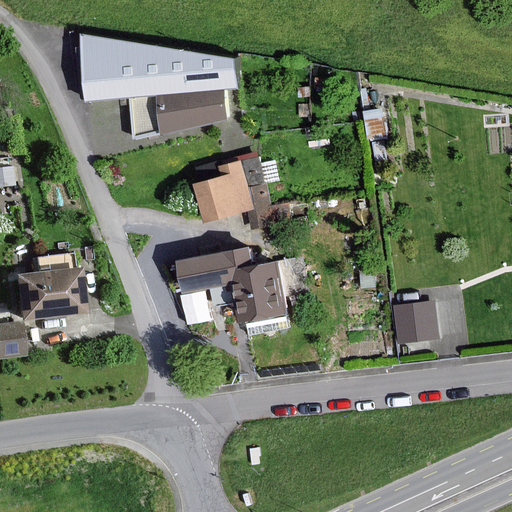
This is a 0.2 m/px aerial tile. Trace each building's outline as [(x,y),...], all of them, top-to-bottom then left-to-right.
[(243,53),(84,32),(87,97),(136,96),(139,135),(232,115),(230,86),(244,84),(243,53)] [(229,173),(203,179),(213,216),(258,204),(246,158),(227,163),(229,173)] [(17,166),(0,168),(0,186),(20,184),(17,166)] [(247,317),(298,308),(288,252),(265,256),(262,243),(190,256),(196,287),(240,279),(247,317)] [(83,270),(20,276),(25,318),(87,312),(83,270)] [(442,335),(438,299),(399,304),(403,340),(442,335)] [(24,326),(0,327),(0,354),(26,353),(24,326)]
